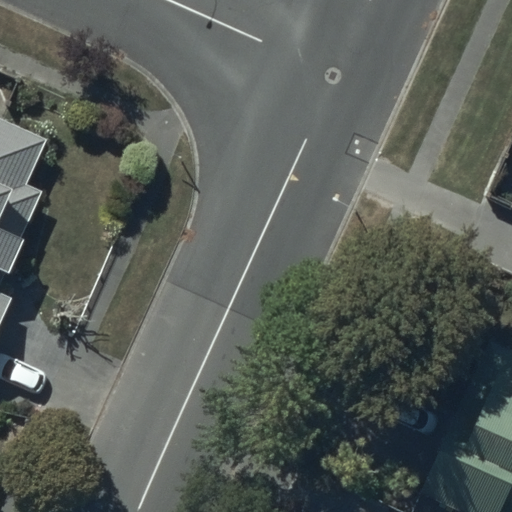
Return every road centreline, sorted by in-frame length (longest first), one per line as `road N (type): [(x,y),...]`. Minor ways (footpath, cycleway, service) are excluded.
road 1 (tertiary): [(337,73),(141,511)]
road 2 (residential): [(169,0),(337,73)]
